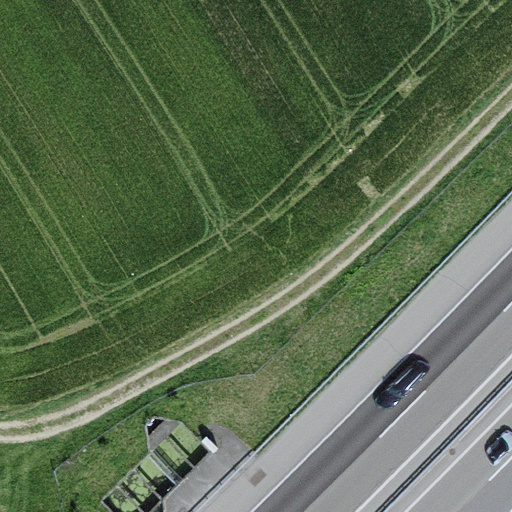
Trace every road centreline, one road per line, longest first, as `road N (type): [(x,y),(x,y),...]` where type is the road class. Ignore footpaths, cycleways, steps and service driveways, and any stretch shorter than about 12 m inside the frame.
road 1 (track): [(0,430),(44,426),(89,409),(268,310),(340,258),(511,95)]
road 2 (motorway): [(511,302),(304,511)]
